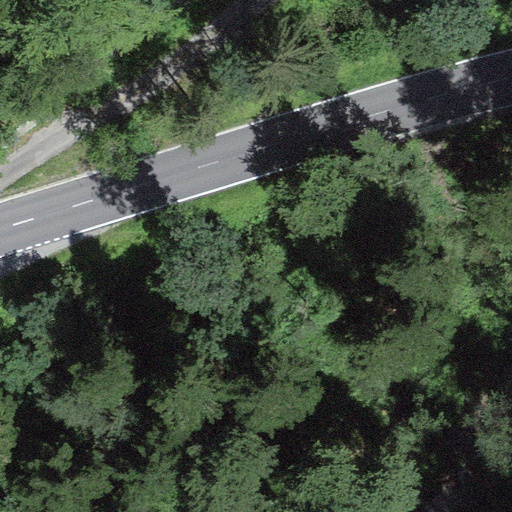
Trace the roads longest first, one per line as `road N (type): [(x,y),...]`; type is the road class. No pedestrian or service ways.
road 1 (tertiary): [(511,85),(0,235)]
road 2 (track): [(0,168),(265,0)]
